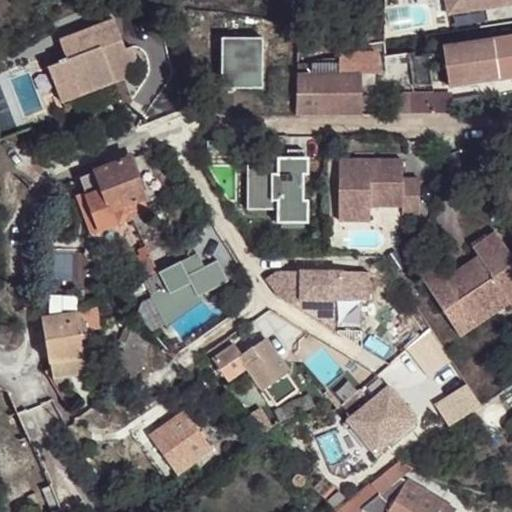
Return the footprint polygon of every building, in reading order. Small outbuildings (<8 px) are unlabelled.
[(447,0),(429,0),(432,16),(450,13),(450,11),(449,11),(447,0)] [(511,0),(447,0),(449,11),(450,11),(493,5),(491,0),(511,0)] [(116,19),(62,40),(68,58),(63,61),(64,64),(50,69),(55,83),(73,76),(81,95),(131,76),(127,67),(140,62),(134,46),(127,49),(116,19)] [(265,36),(224,35),(223,84),(264,86),(265,36)] [(511,37),(494,40),(499,77),(511,75),(511,37)] [(499,77),(494,40),(443,46),(448,84),(499,77)] [(312,60),(313,70),(364,68),(385,67),(384,46),(336,48),(336,60),(312,60)] [(298,70),(296,112),(366,109),(364,68),(313,70),(298,70)] [(73,76),(55,83),(62,102),(81,95),(73,76)] [(389,108),(452,106),(451,87),(388,89),(389,108)] [(278,162),(248,163),(248,201),(278,200),(278,220),(309,219),(309,196),(304,197),(304,170),(309,170),(309,154),(305,154),(304,146),(288,147),(288,155),(279,155),(278,162)] [(403,155),(340,155),(341,216),(362,216),(362,201),(372,201),(372,190),(394,190),(394,200),(394,207),(421,207),(420,173),(403,173),(403,155)] [(132,160),(131,157),(83,175),(100,217),(93,219),(98,233),(121,225),(136,219),(148,213),(145,203),(148,202),(132,160)] [(394,190),(372,190),(372,201),(394,200),(394,190)] [(152,260),(136,219),(121,225),(120,244),(130,269),(152,260)] [(414,273),(439,313),(454,304),(462,316),(498,294),(503,305),(507,309),(511,305),(511,265),(488,231),(467,246),(472,255),(476,262),(460,272),(456,265),(438,277),(428,264),(414,273)] [(472,255),(456,265),(460,272),(476,262),(472,255)] [(195,270),(188,258),(158,273),(166,287),(152,296),(163,314),(199,293),(226,278),(215,257),(195,270)] [(138,273),(142,282),(158,273),(154,265),(138,273)] [(278,268),(267,279),(279,299),(337,329),(337,296),(370,295),(370,268),(278,268)] [(199,293),(163,314),(169,325),(203,300),(199,293)] [(454,304),(439,313),(454,337),(503,305),(498,294),(462,316),(454,304)] [(40,318),(45,363),(47,364),(85,361),(78,312),(40,318)] [(153,336),(133,326),(109,381),(125,399),(153,336)] [(265,337),(242,354),(234,343),(210,360),(228,385),(247,371),(264,393),(291,374),(265,337)] [(85,361),(47,364),(48,367),(59,379),(88,374),(85,361)] [(346,375),(331,388),(344,403),(359,390),(346,375)] [(383,452),(423,415),(392,381),(351,418),(383,452)] [(436,408),(449,427),(483,404),(471,385),(436,408)] [(149,436),(178,477),(213,452),(183,411),(149,436)] [(168,485),(178,477),(149,436),(144,429),(133,437),(168,485)] [(454,511),(456,510),(403,478),(415,468),(414,467),(400,460),(348,499),(359,511),(454,511)] [(51,510),(57,508),(47,487),(41,490),(51,510)]
